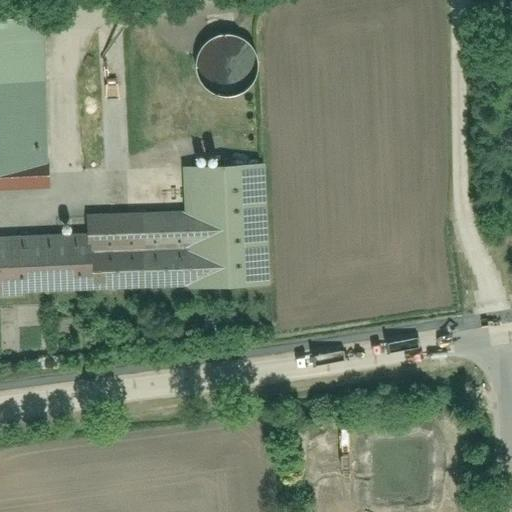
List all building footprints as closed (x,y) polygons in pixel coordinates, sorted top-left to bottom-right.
[(42,17),(0,19),(0,155),(50,153),(42,17)] [(256,88),(251,35),(198,41),(203,93),(256,88)] [(0,180),(52,177),(50,153),(0,155),(0,180)] [(268,278),(264,157),(188,159),(190,208),(96,211),(95,230),(98,283),(268,278)] [(0,288),(98,283),(95,230),(0,234),(0,288)]
